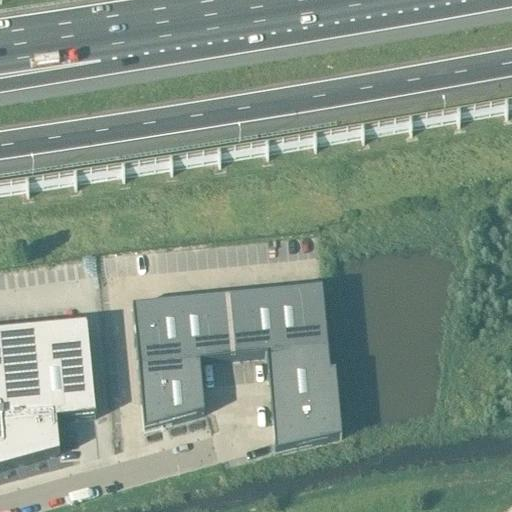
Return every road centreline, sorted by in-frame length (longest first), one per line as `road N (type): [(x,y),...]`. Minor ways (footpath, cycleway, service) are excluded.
road 1 (motorway): [(0,148),(511,59)]
road 2 (unclassified): [(200,454),(0,507)]
road 3 (motorway): [(0,60),(150,22)]
road 4 (motorway): [(0,43),(150,22)]
road 5 (motorway): [(150,22),(281,0)]
